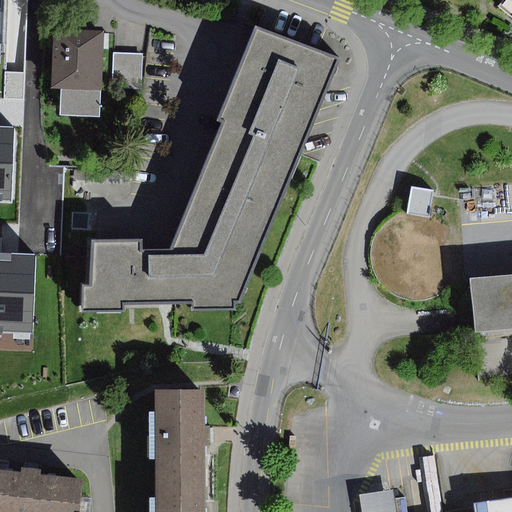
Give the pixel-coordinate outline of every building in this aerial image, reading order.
[(341,60),(256,25),(239,68),(218,120),(224,122),(197,187),(170,252),(142,253),(141,241),(92,242),(93,287),(85,287),(85,312),(126,311),(125,304),(164,304),(195,303),(195,309),(235,309),(235,303),(242,303),(341,60)] [(105,32),(55,29),(51,89),(63,89),(102,92),(105,32)] [(141,54),(114,53),(113,87),(141,88),(141,54)] [(102,92),(63,89),(61,115),(100,117),(102,92)] [(13,126),(0,125),(0,199),(11,200),(13,126)] [(87,171),(86,184),(130,187),(131,175),(87,171)] [(452,227),(440,216),(430,211),(434,190),(413,186),(409,209),(394,213),(382,222),(373,234),(368,248),(368,263),(373,278),(382,290),(394,299),(408,303),(424,303),(439,297),(451,287),(459,273),(462,257),(460,241),(452,227)] [(35,254),(0,253),(0,332),(32,334),(35,254)] [(511,276),(477,280),(481,333),(511,330),(511,276)] [(207,391),(157,391),(156,511),(206,511),(207,446),(212,446),(212,435),(212,427),(207,427),(207,391)] [(0,511),(80,511),(84,483),(42,477),(43,471),(33,470),(23,469),(22,475),(0,472),(0,511)] [(394,511),(392,491),(359,495),(361,511),(394,511)] [(511,511),(511,497),(486,501),(487,511),(511,511)]
